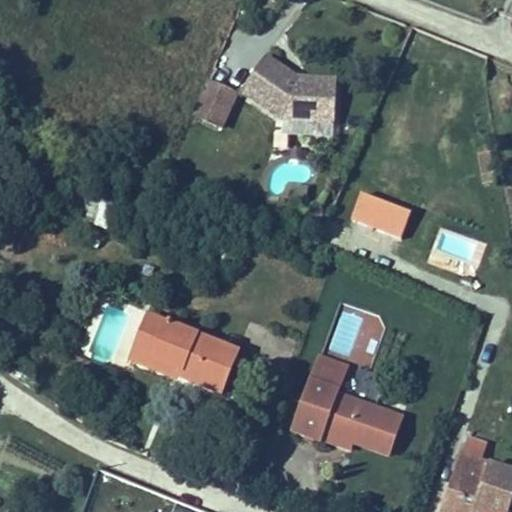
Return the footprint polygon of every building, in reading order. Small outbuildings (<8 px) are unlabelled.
[(245,65),(247,62),(217,44),(195,81),(238,106),(263,107),(283,109),(285,70),(250,67),(245,65)] [(250,64),(247,62),(245,65),(250,67),(285,70),(283,109),(263,107),(262,122),(291,123),(295,66),(250,64)] [(190,84),(160,72),(147,105),(176,117),(190,84)] [(451,174),(446,141),(434,142),(439,176),(451,174)] [(480,185),(495,184),(492,151),(477,152),(480,185)] [(118,309),(105,345),(133,356),(131,363),(173,380),(189,339),(118,309)] [(133,356),(105,345),(101,358),(128,370),(131,363),(133,356)] [(264,372),(249,409),(271,419),(275,409),(306,421),(340,435),(355,397),(288,372),(284,380),(264,372)] [(430,390),(423,413),(432,416),(435,405),(439,393),(430,390)] [(435,405),(432,416),(450,423),(457,400),(440,394),(439,393),(435,405)] [(306,421),(275,409),(272,417),(303,429),(306,421)] [(423,413),(391,510),(398,511),(405,493),(412,473),(432,416),(423,413)] [(405,493),(398,511),(418,511),(424,496),(460,511),(476,467),(440,452),(450,423),(432,416),(412,473),(405,493)] [(98,468),(93,485),(135,497),(140,481),(98,468)]
